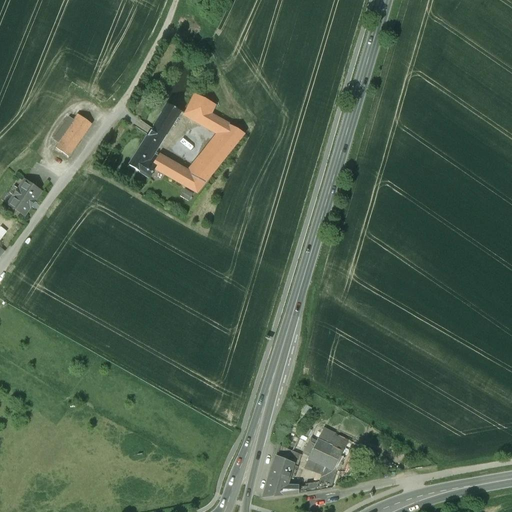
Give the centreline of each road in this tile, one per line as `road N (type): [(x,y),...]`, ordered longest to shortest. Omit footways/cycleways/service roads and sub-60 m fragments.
road 1 (primary): [(235,511),(384,0)]
road 2 (residential): [(124,99),(0,264)]
road 3 (secondary): [(380,511),(511,479)]
